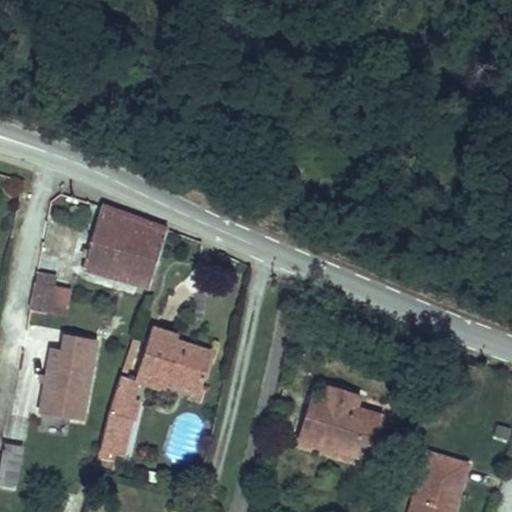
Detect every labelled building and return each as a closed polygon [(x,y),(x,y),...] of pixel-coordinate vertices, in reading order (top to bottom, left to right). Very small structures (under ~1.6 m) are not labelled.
[(83,268),(150,287),(168,230),(101,206),(83,268)] [(54,286),(57,276),(37,272),(35,282),(54,286)] [(49,314),(54,286),(35,282),(30,310),(49,314)] [(67,317),(71,290),(54,286),(49,314),(67,317)] [(200,390),(212,355),(176,343),(178,337),(151,328),(134,380),(165,391),(168,380),(200,390)] [(80,420),(95,343),(64,337),(61,352),(50,350),(38,412),(80,420)] [(127,378),(140,339),(133,337),(121,376),(127,378)] [(136,403),(142,383),(128,378),(127,378),(121,376),(114,398),(136,403)] [(370,460),(382,418),(355,409),(358,395),(326,384),(322,399),(310,395),(297,438),(370,460)] [(120,457),(129,420),(132,421),(136,403),(114,398),(109,413),(100,451),(110,454),(120,457)] [(0,489),(15,492),(24,447),(4,443),(0,463),(0,489)] [(109,460),(110,454),(100,451),(98,458),(109,460)] [(453,511),(468,466),(427,453),(410,511),(453,511)] [(188,494),(190,487),(183,485),(180,493),(188,494)]
